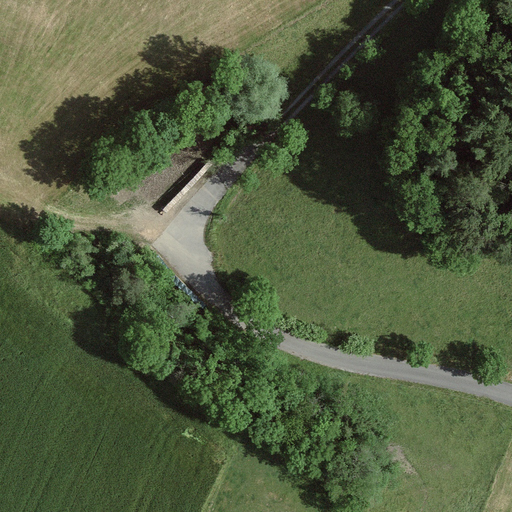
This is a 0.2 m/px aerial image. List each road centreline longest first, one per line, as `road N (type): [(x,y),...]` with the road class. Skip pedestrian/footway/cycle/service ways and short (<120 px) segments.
road 1 (unclassified): [(511,392),(308,350),(242,317),(191,268),(182,242),(212,190)]
road 2 (track): [(212,190),(398,0)]
